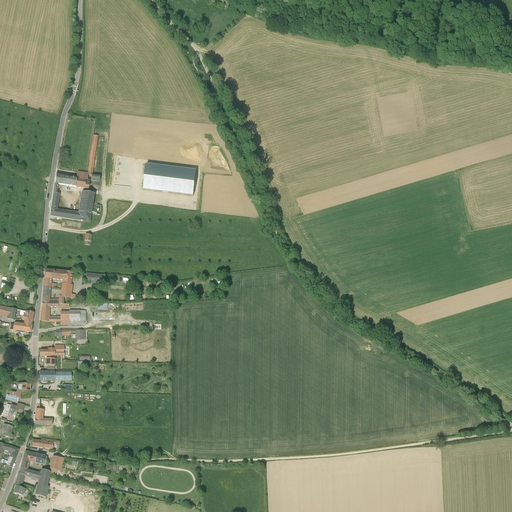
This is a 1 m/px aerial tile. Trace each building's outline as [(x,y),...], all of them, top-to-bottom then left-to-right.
[(98,136),(93,136),(88,174),(77,172),(76,178),(56,175),(54,189),(52,200),(51,208),(50,216),(89,222),(94,194),(81,192),(78,214),(56,211),(59,195),(56,194),(57,189),(58,185),(88,189),(89,180),(87,180),(88,175),(91,175),(91,181),(99,182),(100,176),(92,175),(98,136)] [(139,181),(138,191),(188,198),(192,173),(142,166),(139,181)] [(71,293),(71,291),(72,285),(71,285),(71,281),(72,274),(45,270),(44,279),(43,287),(43,289),(42,303),(57,303),(57,305),(63,304),(63,297),(75,299),(75,295),(71,295),(71,293)] [(103,284),(104,275),(86,274),(85,282),(103,284)] [(40,322),(45,322),(48,322),(60,322),(60,325),(84,325),(84,321),(86,321),(85,311),(69,311),(69,313),(60,313),(60,317),(48,317),(49,308),(69,307),(69,305),(63,305),(63,304),(57,305),(57,303),(42,303),(40,322)] [(0,307),(0,315),(5,317),(7,317),(7,319),(13,320),(15,309),(0,306),(0,307)] [(32,323),(32,322),(33,313),(20,311),(20,315),(23,316),(22,320),(25,321),(24,321),(31,322),(31,323),(32,323)] [(31,326),(24,325),(14,324),(14,325),(10,325),(9,330),(16,331),(15,332),(26,334),(26,333),(25,333),(25,332),(31,333),(31,326)] [(70,330),(61,330),(61,336),(65,336),(65,335),(68,335),(68,338),(69,338),(69,339),(78,339),(78,336),(84,336),(83,331),(78,331),(78,330),(70,330)] [(48,350),(40,351),(40,356),(47,356),(47,358),(48,358),(48,356),(55,356),(59,355),(59,349),(56,349),(56,348),(48,348),(48,350)] [(47,366),(47,369),(55,369),(55,356),(48,356),(48,358),(47,358),(47,359),(46,359),(46,366),(45,366),(47,366)] [(40,381),(45,381),(71,381),(71,373),(56,373),(56,372),(47,372),(40,372),(40,381)] [(19,383),(17,390),(16,393),(10,392),(8,400),(18,403),(21,390),(30,391),(30,385),(19,383)] [(49,400),(40,399),(39,409),(36,409),(35,415),(35,420),(35,425),(52,426),(52,425),(55,425),(56,421),(52,420),(43,419),(43,410),(48,410),(49,400)] [(17,403),(16,407),(11,405),(6,420),(14,422),(17,412),(22,413),(24,406),(17,403)] [(10,434),(12,427),(3,424),(0,433),(0,435),(14,439),(15,436),(10,434)] [(46,442),(47,440),(41,439),(41,441),(33,440),(32,447),(42,448),(43,442),(46,442)] [(52,449),(53,443),(53,441),(47,440),(46,442),(43,442),(42,448),(52,449)] [(0,457),(1,455),(2,455),(3,450),(12,453),(10,456),(9,456),(8,457),(6,456),(3,465),(12,468),(15,458),(19,450),(12,447),(5,445),(0,443),(0,457)] [(21,465),(21,469),(27,470),(29,462),(34,463),(42,465),(43,464),(45,465),(47,457),(44,457),(44,456),(25,452),(21,465)] [(59,458),(53,457),(50,469),(61,471),(62,468),(58,467),(59,458)] [(40,474),(27,470),(21,469),(19,474),(18,474),(14,486),(16,487),(20,488),(21,485),(23,480),(24,476),(39,480),(47,482),(49,477),(50,472),(42,469),(40,474)] [(16,487),(13,493),(22,496),(24,489),(20,488),(16,487)]
